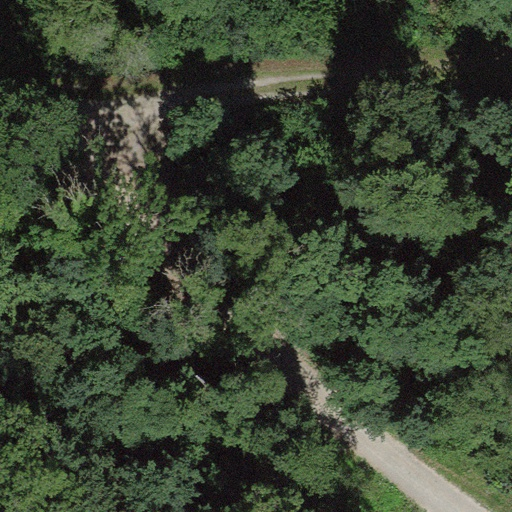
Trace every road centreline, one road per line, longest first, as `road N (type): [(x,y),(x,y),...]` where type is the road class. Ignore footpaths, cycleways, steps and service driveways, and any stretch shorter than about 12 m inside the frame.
road 1 (track): [(473,511),(0,152)]
road 2 (track): [(0,93),(511,56)]
